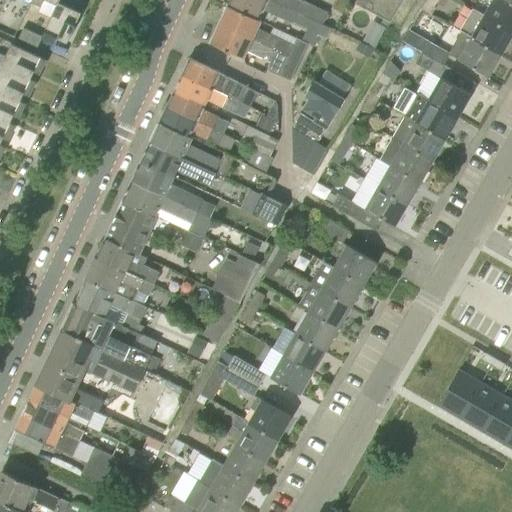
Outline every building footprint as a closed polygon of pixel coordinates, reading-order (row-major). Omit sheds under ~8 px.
[(45,0),(56,5),(58,2),(59,2),(59,0),(33,0),(32,4),(42,8),(45,0)] [(308,28),(312,19),(271,0),(229,0),(227,6),(257,20),(262,9),(292,23),(293,21),(308,28)] [(271,0),(312,19),(323,24),(328,13),(308,4),(300,0),(271,0)] [(390,22),(403,0),(357,0),(355,3),(383,18),(390,22)] [(511,32),(511,2),(507,0),(492,0),(485,14),(483,16),(511,32)] [(42,36),(43,37),(56,43),(58,38),(68,42),(81,13),(59,2),(58,2),(56,5),(42,36)] [(293,44),(271,34),(257,28),(260,22),(257,20),(227,6),(218,25),(287,57),(279,74),(279,75),(291,81),(308,44),(302,41),(296,39),(293,44)] [(460,32),(501,55),(511,35),(511,32),(483,16),(485,14),(473,8),(460,32)] [(386,28),(390,22),(383,18),(380,24),(386,28)] [(318,35),(323,24),(312,19),(308,28),(305,33),(302,41),(308,44),(313,46),(318,35)] [(386,28),(380,24),(374,21),(362,41),(374,49),(386,28)] [(323,24),(318,35),(327,38),(331,28),(323,24)] [(247,51),(271,61),(267,69),(279,74),(287,57),(218,25),(210,43),(244,58),(247,51)] [(38,47),(43,37),(42,36),(24,28),(19,38),(38,47)] [(427,41),(408,31),(402,40),(421,51),(420,52),(444,65),(450,55),(449,55),(448,53),(427,41)] [(448,53),(449,55),(450,55),(488,77),(501,55),(460,32),(448,53)] [(369,57),(374,49),(361,40),(355,49),(369,57)] [(39,74),(46,60),(11,43),(6,55),(0,52),(0,64),(1,65),(31,79),(34,71),(39,74)] [(428,100),(458,117),(471,95),(469,94),(475,83),(444,65),(420,52),(414,63),(428,71),(416,92),(418,93),(429,98),(428,100)] [(258,92),(190,58),(182,75),(241,104),(242,103),(250,107),(258,92)] [(31,79),(1,65),(0,67),(0,91),(21,101),(24,93),(29,95),(36,81),(31,79)] [(206,98),(237,113),(241,104),(182,75),(174,90),(204,105),(206,98)] [(293,153),(293,163),(302,168),(317,142),(344,99),(314,81),(313,84),(310,86),(307,90),(307,94),(305,97),(309,99),(292,126),(293,127),(293,128),(304,135),(293,153)] [(385,87),(377,81),(369,94),(378,99),(385,87)] [(229,123),(221,120),(201,110),(204,105),(174,90),(166,107),(223,134),(229,123)] [(0,117),(10,123),(11,122),(14,115),(19,117),(26,103),(21,101),(0,91),(0,117)] [(405,115),(446,139),(458,117),(428,100),(429,98),(418,93),(405,115)] [(369,94),(360,109),(369,114),(378,99),(369,94)] [(267,116),(278,121),(278,106),(276,101),(275,100),(267,116)] [(166,107),(159,124),(187,138),(188,137),(191,132),(218,145),(230,150),(235,139),(223,134),(166,107)] [(261,114),(257,123),(255,127),(270,134),(276,121),(261,114)] [(433,161),(446,139),(405,115),(392,138),(433,161)] [(10,123),(0,117),(0,144),(0,145),(0,144),(4,137),(9,139),(16,125),(11,122),(10,123)] [(234,159),(224,154),(222,159),(221,158),(219,161),(187,146),(190,138),(188,137),(187,138),(159,124),(150,143),(216,174),(216,173),(225,177),(234,159)] [(359,130),(351,124),(343,138),(352,143),(359,130)] [(278,140),(261,131),(248,125),(240,142),(252,147),(258,150),(270,156),(278,140)] [(334,152),(335,153),(343,157),(352,143),(343,138),(334,152)] [(380,159),(390,165),(420,183),(433,161),(392,138),(380,159)] [(176,169),(210,185),(216,174),(150,143),(141,162),(176,179),(178,175),(174,173),(176,169)] [(250,165),(266,173),(273,158),(270,156),(258,150),(250,165)] [(176,179),(141,162),(131,182),(197,213),(198,212),(211,218),(216,207),(169,185),(171,180),(175,182),(176,179)] [(407,205),(420,183),(390,165),(377,187),(407,205)] [(131,182),(122,201),(158,218),(158,216),(187,230),(188,231),(189,230),(204,237),(213,219),(211,218),(198,212),(197,213),(131,182)] [(325,201),(333,206),(377,231),(383,220),(395,227),(407,205),(377,187),(365,209),(339,194),(338,197),(330,192),(325,201)] [(278,225),(288,206),(250,189),(241,208),(278,225)] [(140,256),(158,218),(122,201),(105,239),(140,256)] [(349,232),(348,231),(327,219),(321,231),(343,243),(349,232)] [(202,237),(188,231),(187,230),(181,245),(195,252),(202,237)] [(147,259),(140,256),(105,239),(96,258),(152,286),(159,271),(144,264),(147,259)] [(241,254),(253,260),(259,247),(248,241),(241,254)] [(377,262),(347,245),(334,267),(334,269),(363,286),(377,262)] [(280,247),(271,262),(281,267),(289,252),(280,247)] [(260,264),(253,260),(241,254),(239,253),(235,262),(226,258),(212,288),(225,295),(240,303),(260,264)] [(147,295),(152,286),(96,258),(85,280),(133,303),(134,301),(138,291),(147,295)] [(311,285),(351,307),(363,286),(334,269),(334,267),(323,261),(311,285)] [(274,280),(281,267),(271,262),(264,275),(274,280)] [(85,280),(74,303),(142,336),(142,334),(146,327),(140,324),(147,307),(134,301),(133,303),(85,280)] [(300,305),(309,311),(308,313),(338,330),(351,307),(311,285),(300,305)] [(255,291),(247,306),(256,312),(265,296),(255,291)] [(241,304),(240,303),(225,295),(214,316),(230,323),(241,304)] [(62,331),(144,370),(154,374),(162,360),(152,355),(158,341),(142,334),(142,336),(74,303),(62,331)] [(249,325),(256,312),(247,306),(240,320),(249,325)] [(325,350),(338,330),(308,313),(296,334),(325,350)] [(204,335),(210,338),(219,343),(230,323),(214,316),(204,335)] [(134,391),(144,370),(62,331),(49,358),(82,373),(89,357),(96,361),(91,371),(134,391)] [(313,373),(325,350),(296,334),(283,356),(313,373)] [(195,337),(190,349),(202,354),(208,343),(195,337)] [(217,361),(228,367),(234,356),(224,350),(217,361)] [(481,360),(491,366),(495,359),(485,353),(481,360)] [(234,356),(228,367),(260,385),(267,374),(234,356)] [(271,377),(300,394),(313,373),(283,356),(271,377)] [(69,399),(82,373),(49,358),(36,385),(69,401),(69,399)] [(506,365),(495,359),(491,366),(502,372),(506,365)] [(254,396),(260,385),(228,367),(217,361),(200,394),(212,400),(223,379),(254,396)] [(438,406),(460,419),(481,383),(459,370),(438,406)] [(481,383),(460,419),(482,432),(503,396),(481,383)] [(70,412),(89,421),(94,411),(69,399),(69,401),(36,385),(30,399),(68,417),(70,412)] [(482,432),(504,444),(511,430),(511,401),(503,396),(482,432)] [(279,439),(292,417),(258,397),(253,407),(257,409),(249,422),(279,439)] [(23,414),(80,441),(84,431),(65,422),(68,417),(30,399),(23,414)] [(195,402),(188,416),(196,421),(204,407),(195,402)] [(23,414),(16,429),(73,456),(80,441),(23,414)] [(188,436),(196,421),(188,416),(180,431),(188,436)] [(266,461),(279,439),(249,422),(239,416),(226,438),(236,444),(266,461)] [(149,436),(144,446),(157,453),(163,443),(149,436)] [(224,465),(254,482),(266,461),(236,444),(224,465)] [(171,446),(163,461),(172,465),(180,451),(171,446)] [(115,475),(138,486),(145,471),(135,466),(118,459),(95,447),(87,462),(115,475)] [(135,466),(145,471),(150,463),(139,457),(135,466)] [(224,465),(223,466),(213,459),(200,481),(241,503),(254,482),(224,465)] [(81,475),(109,488),(112,481),(115,475),(87,462),(81,475)] [(62,511),(67,501),(3,470),(0,476),(0,499),(22,510),(28,499),(55,511),(62,511)] [(172,495),(166,506),(176,511),(191,511),(194,507),(201,511),(236,511),(241,503),(200,481),(198,479),(185,502),(172,495)] [(0,511),(24,511),(22,511),(22,510),(0,499),(0,511)]
